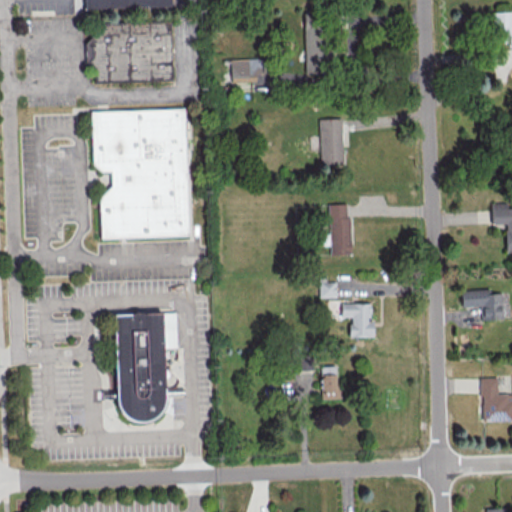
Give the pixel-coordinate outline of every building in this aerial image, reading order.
[(172,0),(173,7),(86,9),(85,0),(172,0)] [(491,11),(510,10),(511,23),(511,44),(510,44),(508,41),(492,41),(491,11)] [(302,19),(325,18),(327,64),(304,65),(302,19)] [(172,79),(97,82),(96,73),(85,65),(84,44),(94,33),(94,26),(170,23),(172,79)] [(229,58),(230,81),(251,81),(251,98),(269,97),(268,57),(229,58)] [(185,108),(190,237),(102,240),(100,200),(112,187),(112,174),(101,174),(90,164),(88,112),(185,108)] [(317,118),(340,118),(341,164),(319,165),(317,118)] [(489,202),(511,201),(511,247),(505,248),(504,222),(489,222),(489,202)] [(326,203),(344,203),(345,216),(348,216),(350,253),(328,254),(326,203)] [(334,281),(317,281),(318,297),(334,297),(334,281)] [(500,292),(489,293),(488,288),(460,289),(461,306),(481,305),(481,319),(501,318),(500,292)] [(350,303),(369,303),(369,331),(350,331),(350,303)] [(114,315),(176,313),(177,348),(162,349),(164,398),(161,412),(153,419),(141,423),(127,420),(119,412),(116,399),(114,315)] [(319,370),(337,370),(338,398),(319,398),(319,370)] [(478,376),(496,376),(496,392),(511,392),(511,420),(481,420),(481,395),(478,395),(478,376)]
